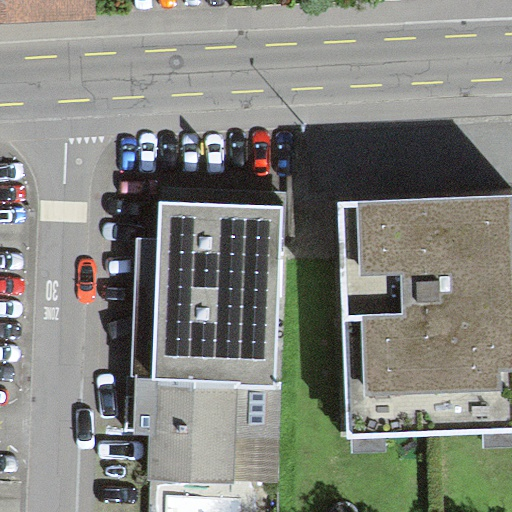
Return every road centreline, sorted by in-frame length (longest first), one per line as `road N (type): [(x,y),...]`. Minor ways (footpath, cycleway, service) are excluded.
road 1 (primary): [(511,56),(66,79)]
road 2 (residential): [(50,511),(66,79)]
